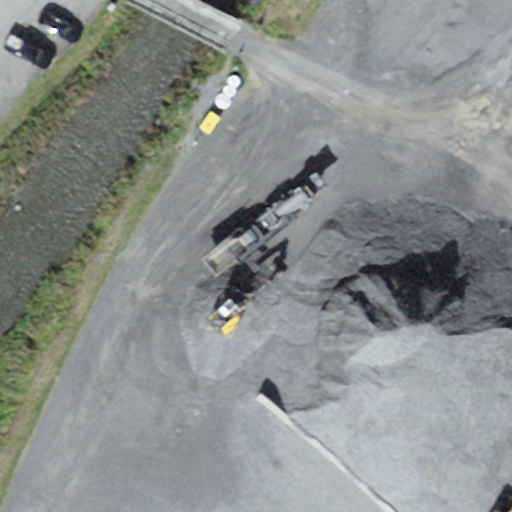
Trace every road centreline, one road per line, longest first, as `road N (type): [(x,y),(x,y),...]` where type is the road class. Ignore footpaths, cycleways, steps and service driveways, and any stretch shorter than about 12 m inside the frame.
road 1 (track): [(43,511),(128,275),(250,49)]
road 2 (track): [(511,182),(250,49)]
road 3 (track): [(250,49),(139,0)]
